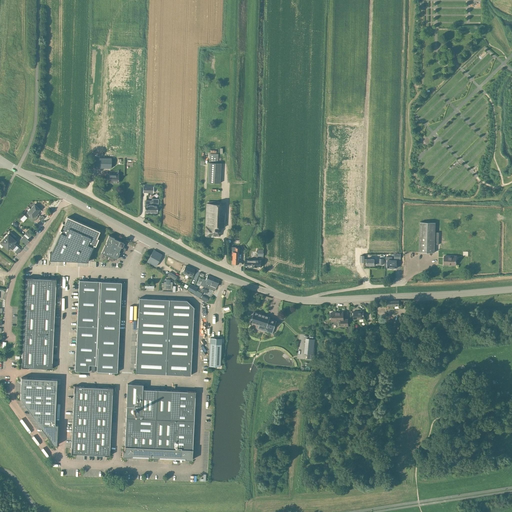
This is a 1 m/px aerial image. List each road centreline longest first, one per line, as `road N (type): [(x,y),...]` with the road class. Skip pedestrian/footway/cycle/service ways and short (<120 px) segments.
road 1 (residential): [(305,300),(308,222),(360,219),(368,0)]
road 2 (residential): [(179,243),(188,57),(118,52)]
road 3 (unclassified): [(277,295),(183,260),(67,198)]
road 4 (unclassified): [(511,289),(305,300)]
road 5 (residential): [(179,243),(73,186),(20,172)]
road 6 (residential): [(6,340),(16,269),(67,198)]
road 7 (unknown): [(62,461),(15,402),(13,373),(26,372)]
